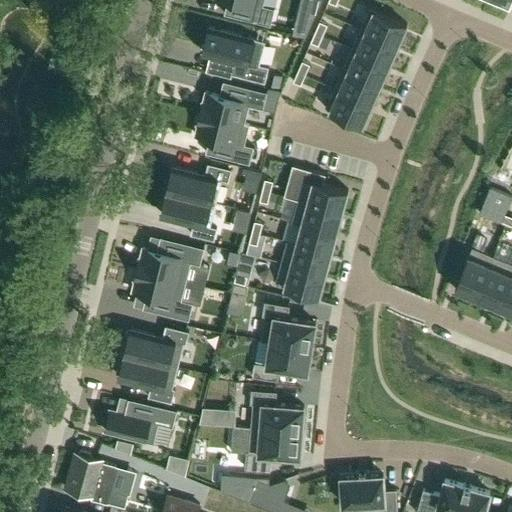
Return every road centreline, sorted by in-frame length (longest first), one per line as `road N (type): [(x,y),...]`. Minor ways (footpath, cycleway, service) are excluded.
road 1 (residential): [(42,416),(144,0)]
road 2 (residential): [(359,286),(333,450),(411,448),(511,474)]
road 3 (residential): [(451,19),(391,158),(359,286)]
road 4 (residential): [(359,286),(511,346)]
